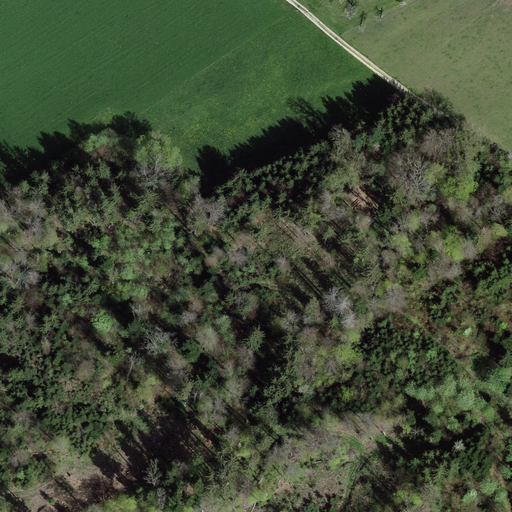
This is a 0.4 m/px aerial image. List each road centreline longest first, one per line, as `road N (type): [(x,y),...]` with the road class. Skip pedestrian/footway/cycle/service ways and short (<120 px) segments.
road 1 (track): [(281,0),(414,100),(511,158)]
road 2 (track): [(342,511),(367,451),(430,449),(511,417)]
